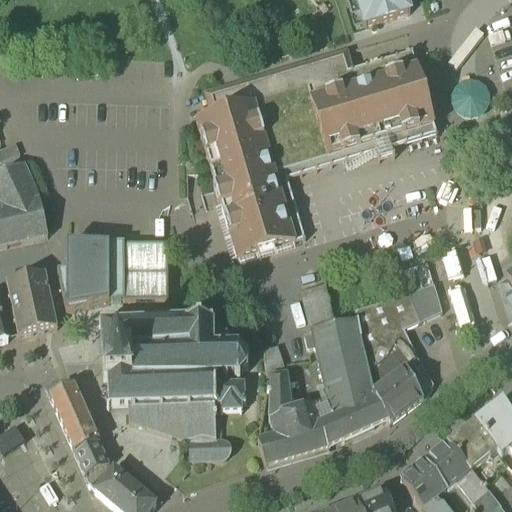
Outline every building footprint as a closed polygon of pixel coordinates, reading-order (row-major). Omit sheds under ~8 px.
[(353,0),(363,32),(409,18),(403,0),(353,0)] [(309,39),(313,49),(321,45),(317,36),(309,39)] [(221,211),(237,265),(295,248),(276,185),(274,178),(333,160),(332,157),(342,153),(343,157),(390,144),(389,140),(400,137),(401,140),(434,131),(417,72),(416,72),(412,58),(352,75),(325,84),(318,63),(204,97),(211,121),(196,126),(210,176),(215,192),(213,193),(213,195),(217,209),(218,212),(221,211)] [(0,155),(0,168),(19,161),(15,150),(0,155)] [(0,253),(47,243),(39,207),(24,171),(0,180),(0,253)] [(108,250),(108,252),(108,308),(122,308),(122,310),(167,310),(167,251),(124,252),(124,250),(108,250)] [(65,252),(65,275),(56,277),(65,319),(108,310),(108,308),(108,252),(65,252)] [(403,275),(410,298),(434,291),(426,268),(403,275)] [(17,343),(33,340),(31,333),(55,327),(45,280),(6,288),(17,343)] [(511,310),(511,293),(507,287),(502,290),(508,299),(507,303),(511,310)] [(301,297),(311,336),(334,330),(325,291),(301,297)] [(408,299),(421,328),(442,318),(434,291),(410,298),(408,299)] [(354,316),(356,325),(372,397),(406,373),(424,405),(433,391),(418,365),(408,370),(405,363),(415,358),(404,335),(421,328),(408,299),(354,316)] [(189,469),(221,468),(224,467),(227,465),(229,461),(229,458),(228,454),(226,451),(224,449),(220,448),(215,448),(215,425),(216,425),(216,420),(215,420),(214,410),(216,412),(217,411),(220,411),(221,417),(219,419),(221,420),(223,419),(239,418),(241,420),(243,418),(241,416),(240,410),(242,410),(244,412),(246,410),(244,408),(243,392),(245,390),(243,388),(242,391),(237,391),(237,387),(240,385),(239,382),(244,376),(247,378),(249,374),(246,373),(246,365),(249,364),(247,360),(245,362),(239,356),(240,352),(237,351),(236,354),(227,355),(227,343),(229,341),(227,338),(225,341),(218,341),(218,334),(219,333),(212,327),(210,329),(187,330),(184,328),(182,330),(161,331),(160,326),(157,327),(157,331),(150,331),(149,325),(139,325),(140,331),(133,332),(133,327),(129,328),(129,332),(103,333),(100,330),(98,332),(101,335),(103,387),(107,387),(108,411),(106,414),(108,416),(111,413),(127,413),(128,431),(188,449),(189,469)] [(311,336),(311,339),(314,352),(328,410),(329,413),(332,423),(376,404),(372,397),(356,325),(334,330),(311,336)] [(57,334),(55,327),(31,333),(33,340),(57,334)] [(307,354),(314,352),(311,339),(304,341),(307,354)] [(263,371),(266,383),(270,383),(270,382),(286,380),(276,352),(261,356),(263,359),(263,371)] [(408,370),(418,365),(415,358),(405,363),(408,370)] [(372,397),(376,404),(387,427),(389,431),(424,405),(406,373),(372,397)] [(258,445),(266,472),(327,454),(319,428),(315,415),(314,412),(313,411),(291,417),(286,380),(270,382),(270,383),(269,423),(275,441),(258,445)] [(49,403),(75,460),(98,449),(72,392),(68,383),(45,393),(49,403)] [(376,404),(332,423),(343,447),(387,427),(376,404)] [(477,434),(497,417),(505,411),(502,407),(473,429),(477,434)] [(328,410),(315,415),(319,428),(332,423),(329,413),(328,410)] [(497,417),(477,434),(497,459),(500,464),(510,456),(511,459),(511,423),(506,414),(499,419),(497,417)] [(327,454),(343,447),(332,423),(319,428),(327,454)] [(473,429),(447,450),(470,480),(497,459),(477,434),(473,429)] [(90,493),(108,473),(98,449),(75,460),(86,485),(88,491),(90,493)] [(447,450),(424,468),(447,497),(456,490),(470,480),(447,450)] [(497,459),(470,480),(495,511),(511,511),(511,492),(510,495),(494,475),(503,467),(500,464),(497,459)] [(435,506),(447,497),(424,468),(400,487),(419,511),(442,511),(439,511),(435,506)] [(94,498),(110,511),(154,511),(156,510),(113,474),(94,498)] [(473,511),(495,511),(470,480),(456,490),(473,511)] [(382,494),(355,506),(358,511),(389,511),(382,495),(383,495),(382,494)]
